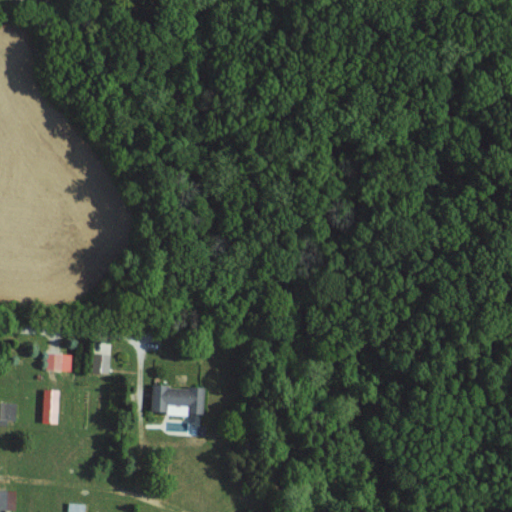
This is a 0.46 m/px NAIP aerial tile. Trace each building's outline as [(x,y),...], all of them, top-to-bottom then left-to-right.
[(90,372),(111,372),(111,353),(91,352),(90,372)] [(70,370),(71,353),(56,353),(55,357),(48,357),(48,369),(70,370)] [(205,413),(205,386),(153,385),(152,412),(205,413)] [(43,421),(59,422),(61,389),(44,388),(43,421)] [(69,511),(86,511),(86,503),(69,502),(69,511)]
